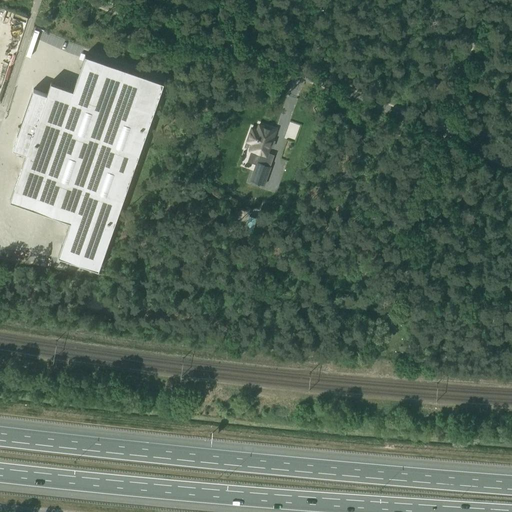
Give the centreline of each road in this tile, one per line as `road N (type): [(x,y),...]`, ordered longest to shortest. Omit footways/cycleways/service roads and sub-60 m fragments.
road 1 (motorway): [(511,482),(0,436)]
road 2 (motorway): [(0,471),(474,511)]
road 3 (unclassified): [(444,132),(115,0)]
road 4 (unclassified): [(444,132),(481,0)]
